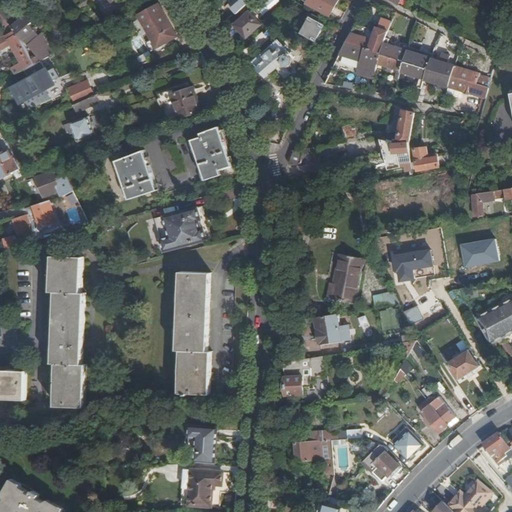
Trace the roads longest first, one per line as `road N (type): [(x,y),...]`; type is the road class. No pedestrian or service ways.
road 1 (tertiary): [(251,511),(265,206)]
road 2 (residential): [(265,206),(315,81),(363,0)]
road 3 (tertiary): [(265,206),(245,113),(187,0)]
road 4 (unknown): [(264,240),(229,256),(216,272),(209,389)]
road 5 (residential): [(393,511),(445,457),(511,407)]
